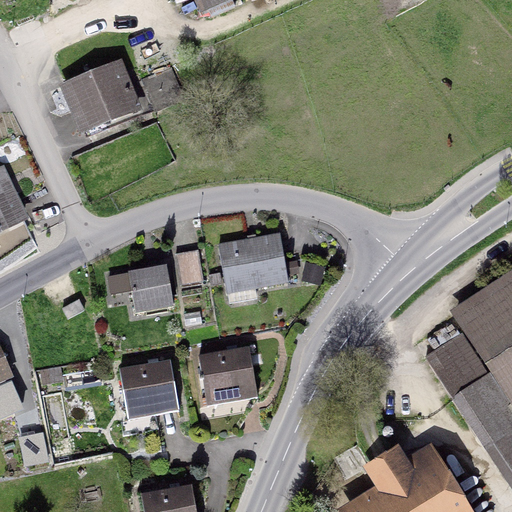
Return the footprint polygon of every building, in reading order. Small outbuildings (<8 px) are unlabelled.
[(187,0),(194,15),(227,0),(187,0)] [(114,64),(52,88),(70,137),(133,113),(114,64)] [(0,178),(0,227),(20,218),(0,178)] [(272,236),(214,246),(222,292),(280,282),(272,236)] [(195,252),(174,255),(179,284),(200,280),(195,252)] [(153,267),(119,273),(127,312),(161,305),(153,267)] [(511,284),(457,320),(511,405),(511,284)] [(80,301),(61,312),(67,321),(85,310),(80,301)] [(511,496),(511,419),(458,335),(423,357),(511,496)] [(247,344),(197,353),(206,401),(234,395),(256,391),(247,344)] [(0,420),(21,411),(9,383),(3,386),(0,379),(9,375),(0,354),(0,420)] [(170,359),(122,368),(131,415),(178,406),(170,359)] [(242,430),(234,395),(206,401),(200,402),(207,437),(242,430)] [(45,433),(19,437),(24,464),(49,460),(45,433)] [(357,464),(368,485),(339,501),(345,511),(468,511),(435,449),(409,463),(398,442),(357,464)] [(198,511),(194,484),(146,493),(149,511),(198,511)]
